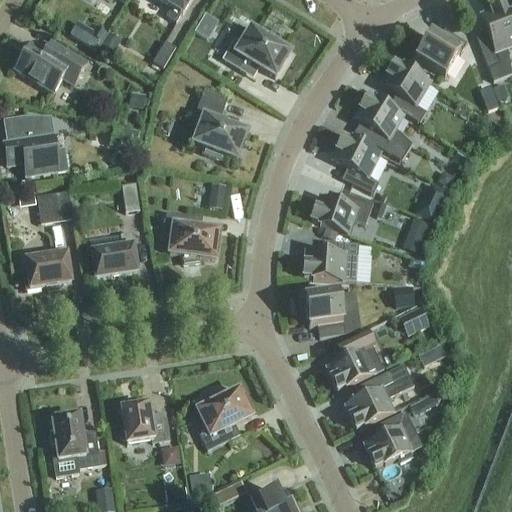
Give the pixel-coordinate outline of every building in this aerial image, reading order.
[(165,21),(176,27),(181,18),(182,19),(193,0),(150,0),(171,12),(165,21)] [(478,48),(487,73),(492,86),(510,79),(507,53),(511,51),(511,28),(508,19),(507,20),(503,10),(490,16),(480,20),(490,44),(478,48)] [(209,15),(197,32),(210,40),(221,23),(209,15)] [(92,35),(84,48),(96,55),(107,38),(95,31),(92,35)] [(290,57),(277,50),(280,45),(264,35),(261,40),(250,33),(235,58),(228,53),(222,64),(244,77),(250,67),(275,82),(290,57)] [(415,64),(444,82),(458,58),(459,58),(466,47),(444,34),(437,44),(430,40),(415,64)] [(102,49),(113,56),(121,44),(109,37),(102,49)] [(152,67),(162,73),(175,52),(164,46),(152,67)] [(44,59),(30,50),(28,52),(24,54),(19,61),(20,65),(15,75),(52,98),(62,83),(73,90),(86,69),(51,47),(44,59)] [(396,113),(419,127),(426,116),(416,110),(429,88),(403,72),(402,73),(394,68),(386,81),(381,89),(403,103),(396,113)] [(492,93),(496,105),(508,101),(503,88),(492,93)] [(192,127),(200,130),(193,148),(205,152),(203,157),(221,164),(223,159),(237,164),(247,137),(219,126),(228,101),(205,92),(192,127)] [(128,111),(143,113),(145,99),(130,97),(128,111)] [(354,123),(360,127),(376,137),(369,147),(389,160),(390,159),(401,166),(411,148),(410,148),(395,134),(402,122),(376,106),(375,107),(367,102),(359,114),(359,115),(354,123)] [(115,129),(117,122),(111,121),(108,128),(115,129)] [(67,174),(64,153),(54,155),(52,140),(43,142),(40,123),(24,123),(27,144),(6,147),(4,148),(7,171),(24,168),(26,181),(57,176),(67,174)] [(136,138),(118,134),(115,150),(133,153),(136,138)] [(349,187),(372,199),(378,188),(368,183),(379,159),(352,145),(351,147),(342,142),(335,155),(336,156),(331,165),(354,176),(349,187)] [(437,186),(447,192),(453,181),(442,176),(437,186)] [(212,208),(226,210),(228,186),(214,184),(212,208)] [(121,191),(125,217),(139,215),(135,188),(121,191)] [(432,227),(442,206),(426,197),(415,219),(432,227)] [(38,203),(42,227),(69,223),(66,199),(38,203)] [(336,236),(348,241),(353,226),(364,230),(372,208),(347,199),(343,211),(319,202),(315,212),(310,226),(319,229),(319,230),(325,232),(336,236)] [(218,236),(190,232),(192,220),(165,217),(162,239),(171,240),(169,258),(181,260),(183,269),(199,267),(200,263),(214,265),(218,236)] [(325,232),(322,240),(334,244),(336,236),(325,232)] [(91,257),(95,283),(110,281),(121,280),(121,279),(136,277),(130,237),(119,239),(121,252),(91,257)] [(355,287),(357,261),(357,248),(331,246),(331,259),(305,257),(304,267),(303,282),(312,282),(312,284),(343,286),(355,287)] [(57,289),(70,287),(66,259),(57,260),(56,254),(40,256),(41,263),(24,265),(27,279),(24,279),(26,294),(46,291),(57,290),(57,289)] [(418,274),(421,265),(410,262),(407,271),(418,274)] [(414,310),(411,292),(393,295),(396,313),(414,310)] [(317,330),(319,343),(345,339),(343,326),(342,326),(337,298),(304,303),(308,332),(317,330)] [(418,336),(408,317),(398,323),(407,341),(418,336)] [(326,372),(330,382),(336,395),(345,391),(346,392),(383,374),(371,351),(373,350),(367,338),(344,350),(349,361),(326,372)] [(440,350),(432,353),(438,364),(445,361),(440,350)] [(368,400),(344,411),(349,420),(349,421),(355,434),(364,430),(365,431),(393,417),(386,404),(413,391),(402,369),(362,389),(368,400)] [(225,433),(250,421),(238,395),(225,401),(223,398),(206,400),(208,410),(196,415),(205,432),(197,436),(206,456),(230,444),(225,433)] [(438,407),(434,399),(425,404),(428,409),(429,411),(438,407)] [(123,431),(120,431),(122,444),(126,444),(126,449),(151,445),(152,448),(169,445),(164,417),(151,419),(148,417),(146,404),(134,406),(135,411),(121,413),(123,431)] [(410,462),(408,457),(411,456),(408,448),(418,443),(405,416),(381,427),(387,438),(363,450),(368,459),(374,472),(383,468),(383,469),(398,462),(400,467),(410,462)] [(100,471),(95,441),(82,443),(79,420),(51,424),(53,437),(48,438),(50,452),(55,451),(57,464),(52,464),(55,483),(79,479),(78,474),(100,471)] [(164,451),(167,463),(180,460),(178,448),(164,451)] [(204,497),(203,484),(189,486),(191,499),(204,497)] [(230,490),(204,503),(208,511),(216,511),(236,503),(230,490)] [(164,494),(166,507),(187,505),(185,492),(164,494)] [(113,511),(111,493),(95,495),(97,511),(113,511)] [(294,511),(291,504),(281,508),(274,495),(251,506),(253,511),(294,511)]
